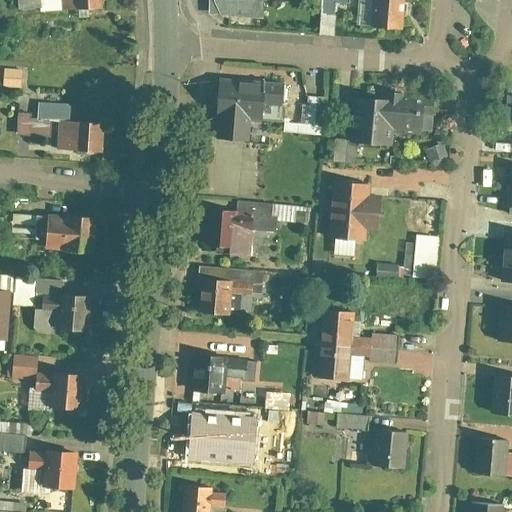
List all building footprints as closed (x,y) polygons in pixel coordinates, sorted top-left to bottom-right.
[(330,0),(336,0),(344,1),(344,0),(316,0),(313,30),(327,32),(330,0)] [(347,0),(347,8),(391,13),(392,0),(347,0)] [(335,126),(370,128),(371,115),(426,118),(429,76),(338,71),(335,126)] [(263,117),(284,120),(289,83),(222,74),(213,136),(259,142),(263,117)] [(41,139),(98,142),(100,106),(58,104),(59,90),(26,88),(25,98),(8,97),(7,121),(42,123),(41,139)] [(318,131),(319,95),(301,94),(300,122),(280,121),(279,130),(318,131)] [(347,161),(350,141),(329,138),(326,158),(347,161)] [(349,209),(363,210),(365,176),(384,177),(386,148),(351,146),(350,162),(320,159),(316,224),(348,227),(349,209)] [(511,147),(501,147),(499,193),(511,193),(511,147)] [(29,234),(84,232),(83,187),(28,189),(29,234)] [(207,201),(201,253),(255,259),(258,234),(280,237),(281,228),(305,231),(307,213),(207,201)] [(432,277),(433,234),(409,234),(409,276),(432,277)] [(372,276),(407,276),(407,242),(401,242),(401,264),(372,263),(372,276)] [(0,327),(3,279),(29,281),(30,264),(19,263),(20,251),(0,249),(0,327)] [(183,298),(216,301),(219,275),(242,277),(244,260),(188,254),(183,298)] [(39,318),(79,318),(79,275),(39,275),(39,318)] [(313,300),(311,364),(363,366),(363,344),(392,345),(393,318),(343,316),(343,301),(313,300)] [(511,306),(503,306),(500,340),(511,341),(511,306)] [(26,391),(79,392),(79,360),(27,359),(27,342),(3,341),(3,367),(27,368),(26,391)] [(410,349),(409,371),(432,371),(432,350),(410,349)] [(220,355),(189,352),(186,392),(216,395),(220,355)] [(511,362),(483,361),(481,396),(511,397),(511,362)] [(259,406),(283,408),(284,392),(260,390),(259,406)] [(199,437),(219,439),(224,401),(182,396),(177,434),(199,437)] [(339,447),(394,450),(396,415),(363,413),(363,399),(327,397),(326,417),(341,418),(339,447)] [(31,470),(61,474),(66,436),(22,431),(24,409),(0,406),(0,454),(14,456),(12,474),(30,477),(31,470)] [(471,424),(467,458),(511,462),(511,438),(506,438),(507,428),(471,424)] [(172,509),(197,511),(208,511),(213,510),(216,481),(176,476),(172,509)] [(461,484),(456,511),(505,511),(506,505),(491,503),(493,489),(461,484)] [(62,511),(15,504),(17,489),(0,486),(0,511),(62,511)]
